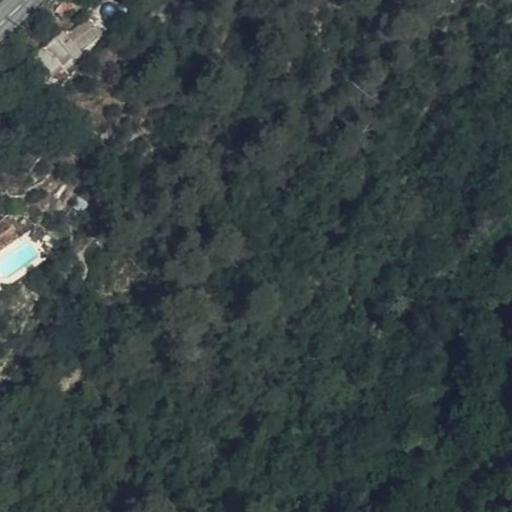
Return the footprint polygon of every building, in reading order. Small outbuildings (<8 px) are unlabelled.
[(61,19),(75,6),(67,1),(55,13),(61,19)] [(79,51),(97,35),(87,24),(68,38),(64,34),(38,55),(53,73),(80,53),(79,51)] [(79,197),(89,204),(101,188),(92,181),(79,197)] [(90,205),(89,204),(79,197),(78,196),(71,207),(84,214),(90,205)] [(0,246),(17,236),(5,218),(0,220),(0,246)]
